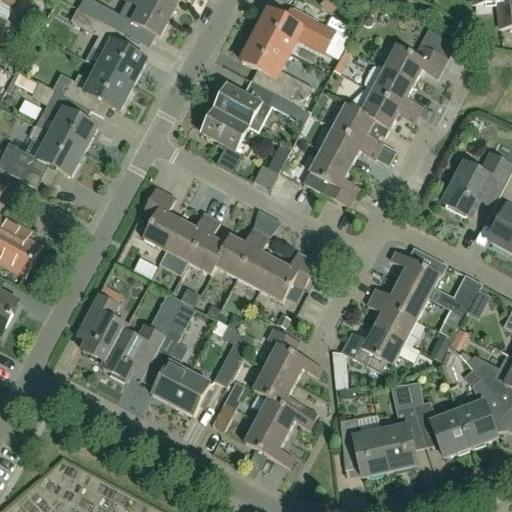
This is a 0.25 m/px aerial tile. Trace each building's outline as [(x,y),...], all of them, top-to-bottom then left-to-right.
[(0,0),(0,8),(2,4),(13,10),(18,0),(0,0)] [(121,19),(120,20),(131,26),(134,27),(156,39),(160,41),(174,16),(143,0),(122,0),(121,2),(128,6),(121,19)] [(143,0),(174,16),(182,0),(143,0)] [(511,0),(473,0),(475,9),(498,6),(501,32),(511,30),(511,0)] [(86,1),(78,14),(103,26),(110,13),(86,1)] [(255,39),(290,58),(298,42),(325,56),(336,36),(292,12),(285,24),(268,15),(255,39)] [(103,26),(78,14),(72,26),(96,38),(103,26)] [(275,98),(296,109),(302,112),(313,91),(281,74),(290,58),(255,39),(241,65),(281,87),(275,98)] [(99,72),(134,90),(148,65),(101,40),(95,51),(106,57),(99,72)] [(384,72),(414,88),(422,73),(437,82),(448,62),(422,47),(416,58),(397,48),(384,72)] [(345,53),(334,74),(340,78),(351,56),(345,53)] [(384,72),(378,68),(373,69),(371,72),(366,82),(364,85),(366,90),(365,91),(417,118),(422,109),(407,101),(414,88),(384,72)] [(121,116),(134,90),(99,72),(91,86),(80,80),(68,103),(76,107),(89,114),(95,102),(121,116)] [(71,118),(76,107),(68,103),(41,88),(34,102),(49,110),(45,116),(60,124),(52,139),(85,157),(99,132),(71,118)] [(215,114),(248,131),(255,119),(262,122),(267,113),(260,109),(261,108),(228,91),(215,114)] [(347,108),(391,131),(398,118),(413,126),(417,118),(365,91),(347,108)] [(296,109),(275,98),(269,109),(290,120),(296,109)] [(333,131),(378,155),(383,146),(368,138),(375,124),(390,132),(391,131),(347,108),(346,107),(333,131)] [(241,145),(248,131),(215,114),(203,138),(247,161),(253,151),(241,145)] [(16,138),(31,142),(36,127),(20,123),(16,138)] [(85,157),(52,139),(37,131),(32,141),(46,149),(38,164),(72,182),(85,157)] [(321,154),(351,169),(359,154),(374,162),(378,155),(333,131),(321,154)] [(0,170),(23,183),(35,160),(11,147),(0,167),(0,170)] [(279,178),(291,155),(280,149),(268,172),(279,178)] [(351,169),(321,154),(304,185),(349,209),(359,190),(344,182),(351,169)] [(500,197),(511,174),(511,169),(492,158),(482,176),(466,167),(444,208),(470,222),(487,190),(500,197)] [(511,177),(502,198),(511,203),(511,177)] [(167,255),(183,226),(169,218),(176,203),(157,193),(144,219),(154,224),(144,243),(167,255)] [(511,257),(511,211),(508,210),(489,246),(511,257)] [(0,265),(27,280),(42,251),(18,238),(22,231),(0,219),(0,265)] [(189,267),(213,223),(205,219),(197,233),(183,226),(167,255),(189,267)] [(212,279),(231,241),(230,241),(226,249),(214,242),(221,228),(213,223),(189,267),(211,279),(212,279)] [(238,283),(262,238),(253,233),(245,248),(231,241),(212,279),(211,279),(212,279),(216,271),(238,283)] [(260,294),(276,265),(262,258),(270,242),(262,238),(238,283),(260,294)] [(407,272),(399,286),(429,302),(441,279),(396,256),(392,264),(407,272)] [(276,265),(260,294),(283,306),(293,287),(304,293),(317,267),(298,257),(290,272),(276,265)] [(139,275),(158,284),(164,271),(146,262),(139,275)] [(429,302),(399,286),(392,301),(376,292),(372,300),(417,325),(429,302)] [(453,315),(466,322),(470,313),(477,300),(465,294),(454,315),(453,315)] [(0,337),(2,338),(13,318),(11,317),(16,307),(0,298),(0,337)] [(104,373),(127,330),(113,323),(119,310),(99,299),(85,326),(95,331),(83,355),(105,367),(103,372),(104,373)] [(376,331),(405,347),(417,325),(372,300),(368,309),(383,317),(376,331)] [(466,322),(453,315),(442,337),(455,344),(462,331),(466,322)] [(151,367),(155,360),(169,333),(171,329),(152,319),(139,344),(126,337),(128,331),(127,330),(104,373),(128,386),(131,379),(142,385),(151,367)] [(387,381),(405,347),(376,331),(368,345),(353,337),(342,358),(387,381)] [(174,409),(190,378),(179,372),(189,353),(178,347),(182,340),(169,333),(155,360),(169,368),(166,373),(162,371),(155,383),(160,385),(153,398),(174,409)] [(266,372),(295,387),(303,373),(318,381),(322,372),(294,357),(300,346),(274,333),(268,344),(278,349),(266,372)] [(457,351),(471,359),(481,343),(466,335),(457,351)] [(239,337),(233,348),(214,385),(227,392),(252,344),(239,337)] [(442,366),(448,354),(454,344),(442,338),(431,360),(442,366)] [(446,372),(449,372),(455,358),(448,354),(442,366),(440,371),(446,372)] [(499,377),(492,373),(486,371),(484,370),(482,370),(480,370),(477,370),(475,371),(474,372),(509,413),(511,409),(511,397),(509,394),(510,391),(511,392),(511,375),(511,376),(502,371),(499,377)] [(255,394),(269,402),(314,425),(319,418),(288,401),(295,387),(266,372),(255,394)] [(455,387),(449,372),(446,372),(441,375),(448,390),(455,387)] [(509,413),(474,372),(465,380),(473,390),(477,399),(469,402),(472,410),(458,416),(472,451),(499,441),(492,422),(497,420),(499,421),(509,413)] [(205,410),(212,398),(207,395),(211,389),(190,378),(174,409),(194,420),(201,408),(205,410)] [(236,386),(225,408),(236,413),(240,406),(237,404),(244,391),(236,386)] [(258,424),(287,440),(294,426),(310,434),(314,425),(269,402),(258,424)] [(472,451),(458,416),(437,424),(431,406),(415,410),(422,433),(433,429),(444,462),(472,451)] [(236,413),(225,408),(213,430),(224,436),(236,413)] [(422,433),(415,410),(397,413),(401,432),(381,436),(389,475),(417,469),(410,436),(422,433)] [(389,475),(381,436),(360,441),(356,422),(340,426),(343,455),(357,452),(363,481),(389,475)] [(279,455),(287,440),(258,424),(245,447),(264,457),(264,458),(290,472),(295,463),(279,455)]
